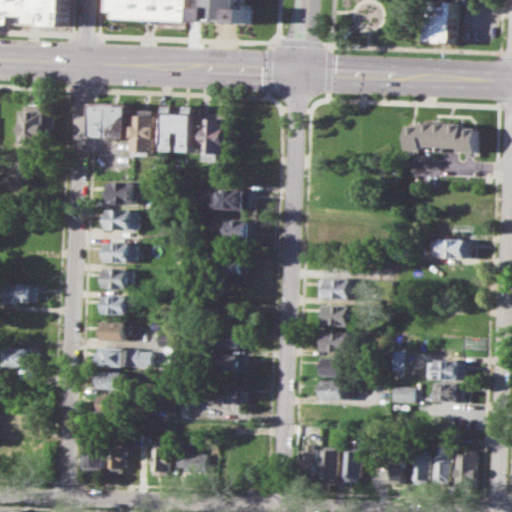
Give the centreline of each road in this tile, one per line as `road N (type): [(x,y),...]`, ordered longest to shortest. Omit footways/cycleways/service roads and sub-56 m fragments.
road 1 (residential): [(67,511),(87,0)]
road 2 (residential): [(0,492),(497,511)]
road 3 (secondary): [(301,70),(280,511)]
road 4 (residential): [(497,511),(511,79)]
road 5 (secondary): [(0,60),(301,70)]
road 6 (secondary): [(301,70),(511,79)]
